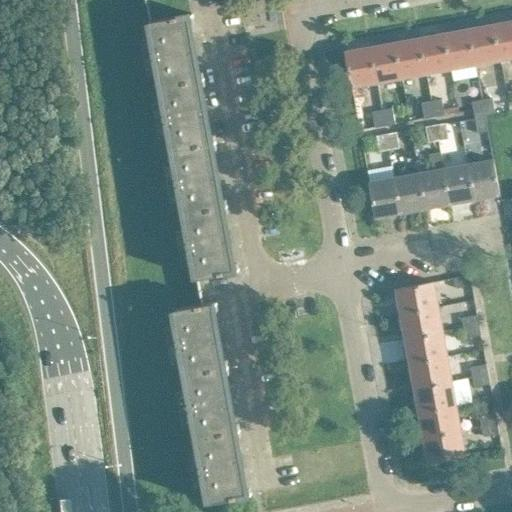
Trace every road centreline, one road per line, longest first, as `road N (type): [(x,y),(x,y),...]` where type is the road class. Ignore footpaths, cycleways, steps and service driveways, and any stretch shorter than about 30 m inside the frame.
road 1 (motorway): [(130,511),(69,0)]
road 2 (residential): [(511,487),(393,509),(355,282)]
road 3 (residential): [(351,268),(314,24),(322,10),(378,0)]
road 4 (unclassified): [(258,296),(206,3)]
road 5 (motorway): [(0,239),(33,274),(67,349),(87,511)]
road 6 (unclassified): [(271,486),(243,325),(245,305),(258,296)]
road 7 (unclassified): [(351,268),(499,245)]
